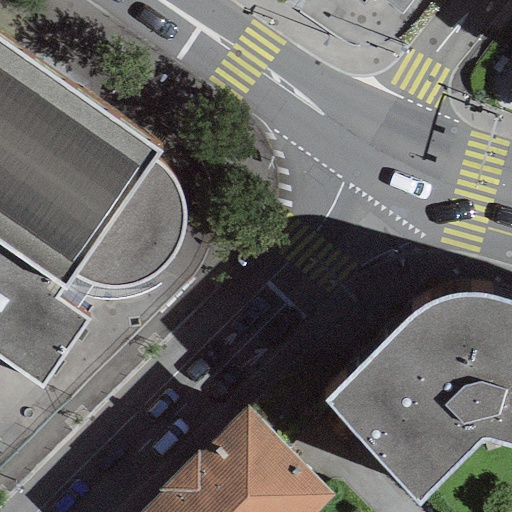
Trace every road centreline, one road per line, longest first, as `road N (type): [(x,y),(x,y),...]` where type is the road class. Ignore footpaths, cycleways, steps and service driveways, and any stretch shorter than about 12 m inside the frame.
road 1 (tertiary): [(39,511),(301,251),(372,146)]
road 2 (secondary): [(372,146),(158,0)]
road 3 (residential): [(372,146),(476,0)]
road 4 (secondary): [(511,189),(372,146)]
